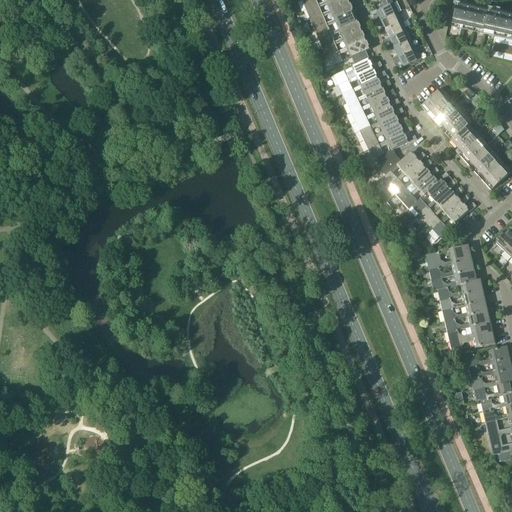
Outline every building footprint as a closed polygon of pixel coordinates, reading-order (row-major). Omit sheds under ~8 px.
[(305,0),(302,1),(307,11),(318,6),(316,0),(328,0),(329,1),(331,0),(305,0)] [(307,11),(311,21),(323,15),(320,9),(331,4),(333,11),(350,3),(348,0),(331,0),(329,1),(318,6),(307,11)] [(380,5),(382,10),(393,4),(391,0),(381,0),(381,4),(380,5)] [(311,21),(315,30),(326,24),(324,18),(334,13),(337,20),(354,12),(350,3),(333,11),(323,15),(311,21)] [(377,13),(380,19),(381,22),(399,14),(394,4),(393,4),(382,10),(377,12),(376,10),(370,13),(372,16),(377,13)] [(511,18),(458,7),(453,26),(495,36),(492,52),(511,56),(511,18)] [(315,30),(319,39),(330,34),(328,27),(339,23),(341,29),(358,22),(354,12),(337,20),(326,24),(315,30)] [(382,23),(385,29),(386,31),(403,23),(399,14),(381,22),(380,19),(374,22),(376,26),(382,23)] [(319,39),(323,49),(334,43),(332,37),(343,32),(345,39),(362,31),(358,22),(341,29),(330,34),(319,39)] [(386,32),(389,38),(390,41),(407,32),(403,23),(386,31),(385,29),(379,31),(381,35),(386,32)] [(323,49),(327,58),(339,52),(336,46),(347,41),(349,48),(366,40),(362,31),(345,39),(334,43),(323,49)] [(391,41),(393,47),(395,50),(412,41),(407,32),(390,41),(389,38),(383,41),(385,44),(391,41)] [(366,40),(349,48),(339,52),(327,58),(331,68),(343,62),(340,56),(351,51),(354,58),(371,50),(371,49),(370,50),(366,40)] [(395,51),(398,57),(399,59),(416,50),(412,41),(395,50),(393,47),(388,50),(389,53),(395,51)] [(399,59),(398,57),(392,59),(394,63),(400,60),(403,68),(420,59),(416,50),(399,59)] [(334,77),(338,87),(349,82),(346,75),(357,70),(360,77),(374,70),(382,67),(380,63),(372,66),(370,60),(334,77)] [(338,87),(342,96),(353,91),(350,84),(361,79),(364,86),(378,79),(379,80),(386,76),(384,72),(377,76),(374,70),(360,77),(349,82),(338,87)] [(342,96),(347,105),(357,100),(354,94),(365,89),(368,95),(383,89),(391,86),(388,81),(381,85),(379,80),(378,79),(364,86),(353,91),(342,96)] [(347,105),(351,114),(362,109),(359,103),(369,98),(373,104),(387,98),(388,98),(395,95),(393,90),(386,94),(383,89),(368,95),(357,100),(347,105)] [(424,106),(430,114),(448,97),(442,90),(424,106)] [(468,91),(465,94),(470,100),(473,96),(468,91)] [(430,114),(436,120),(454,104),(448,97),(430,114)] [(351,114),(355,123),(366,119),(363,112),(374,107),(377,114),(392,107),(392,108),(400,104),(398,100),(390,103),(388,98),(387,98),(373,104),(362,109),(351,114)] [(481,103),(475,108),(480,113),(486,108),(481,103)] [(436,120),(442,127),(460,111),(454,104),(436,120)] [(355,123),(360,133),(370,128),(367,121),(378,116),(381,123),(396,116),(396,117),(404,113),(402,109),(394,112),(392,108),(392,107),(377,114),(366,119),(355,123)] [(442,127),(448,134),(466,117),(460,111),(442,127)] [(490,111),(485,115),(490,120),(494,116),(490,111)] [(360,133),(364,142),(375,137),(371,130),(382,125),(385,132),(400,125),(401,126),(408,123),(406,118),(399,122),(396,117),(396,116),(381,123),(370,128),(360,133)] [(454,141),(470,127),(473,124),(466,117),(448,134),(454,141)] [(364,142),(369,151),(379,146),(376,140),(387,135),(390,141),(405,135),(405,136),(412,132),(410,128),(403,131),(401,126),(400,125),(385,132),(375,137),(364,142)] [(504,131),(501,126),(495,132),(499,136),(504,131)] [(452,143),(458,150),(476,133),(470,127),(454,141),(452,143)] [(458,150),(464,156),(482,140),(476,133),(458,150)] [(377,159),(381,168),(397,158),(394,151),(383,155),(380,149),(391,144),(394,150),(409,143),(410,145),(417,141),(415,137),(407,141),(405,136),(405,135),(390,141),(379,146),(369,151),(373,161),(377,159)] [(464,156),(470,163),(488,147),(482,140),(464,156)] [(470,163),(476,170),(494,153),(488,147),(470,163)] [(476,170),(482,176),(500,160),(494,153),(476,170)] [(382,181),(389,188),(397,180),(392,174),(401,166),(406,172),(418,161),(419,163),(425,157),(422,154),(416,160),(411,154),(401,163),(386,177),(382,181)] [(381,168),(386,177),(401,163),(398,159),(397,158),(381,168)] [(482,176),(488,183),(506,167),(500,160),(482,176)] [(389,188),(396,196),(405,188),(399,182),(408,174),(414,180),(425,169),(426,170),(432,165),(429,162),(423,167),(419,163),(418,161),(406,172),(397,180),(389,188)] [(506,167),(488,183),(494,189),(511,174),(506,167)] [(396,196),(402,202),(411,194),(406,189),(415,181),(420,186),(431,176),(433,178),(439,173),(436,169),(430,175),(426,170),(425,169),(414,180),(405,188),(396,196)] [(409,210),(412,208),(418,202),(413,196),(422,188),(427,194),(441,181),(443,183),(449,177),(446,174),(437,182),(433,178),(431,176),(420,186),(411,194),(402,202),(409,210)] [(412,208),(419,215),(427,207),(422,202),(431,193),(436,199),(448,189),(449,190),(455,184),(452,181),(446,187),(443,183),(441,181),(427,194),(418,202),(412,208)] [(419,215),(426,223),(435,215),(429,210),(438,201),(443,207),(455,196),(456,197),(462,192),(459,189),(453,194),(449,190),(448,189),(436,199),(427,207),(419,215)] [(426,223),(433,230),(441,223),(436,217),(445,209),(450,214),(462,204),(463,206),(469,200),(466,196),(460,202),(456,197),(455,196),(443,207),(435,215),(426,223)] [(462,204),(450,214),(441,223),(433,230),(440,238),(448,230),(443,225),(452,216),(457,222),(469,212),(470,213),(476,207),(473,204),(467,210),(463,206),(462,204)] [(496,245),(504,252),(511,243),(511,233),(509,231),(505,235),(499,242),(496,245)] [(502,233),(496,239),(499,242),(505,235),(502,233)] [(426,257),(429,271),(440,269),(442,268),(452,266),(472,261),(469,247),(449,251),(452,263),(445,264),(441,262),(439,254),(426,257)] [(429,271),(432,282),(442,279),(445,279),(455,276),(475,272),(472,261),(452,266),(454,272),(445,275),(440,272),(440,269),(429,271)] [(434,292),(437,291),(448,289),(461,286),(477,282),(475,272),(455,276),(456,283),(447,285),(443,282),(442,279),(432,282),(434,292)] [(437,291),(440,302),(450,300),(463,297),(483,292),(480,281),(477,282),(461,286),(463,293),(453,295),(449,293),(448,289),(437,291)] [(440,302),(443,313),(453,311),(466,308),(485,303),(483,292),(463,297),(465,304),(455,306),(451,304),(450,300),(440,302)] [(443,313),(445,323),(455,321),(468,318),(488,313),(485,303),(466,308),(467,315),(458,317),(454,315),(453,311),(443,313)] [(445,323),(447,334),(457,331),(470,328),(490,324),(488,313),(468,318),(470,325),(460,328),(456,325),(455,321),(445,323)] [(447,334),(450,344),(493,334),(490,324),(470,328),(472,336),(463,338),(458,336),(457,331),(447,334)] [(493,334),(450,344),(452,355),(462,352),(461,348),(464,344),(473,342),(475,350),(495,345),(493,334)] [(466,358),(469,369),(479,367),(492,364),(511,358),(509,348),(489,352),(491,359),(488,361),(480,363),(478,361),(476,356),(466,358)] [(469,369),(471,380),(482,378),(494,375),(511,370),(511,358),(492,364),(494,372),(483,374),(480,372),(479,367),(469,369)] [(474,391),(484,389),(497,386),(511,382),(511,370),(494,375),(496,382),(486,385),(483,383),(482,378),(471,380),(474,391)] [(477,403),(481,402),(491,399),(491,400),(503,397),(503,396),(511,394),(511,382),(497,386),(499,394),(488,396),(485,394),(484,389),(474,391),(477,403)] [(494,410),(506,408),(511,406),(511,394),(503,396),(503,397),(505,404),(495,407),(493,405),(491,400),(491,399),(481,402),(483,413),(494,410)] [(497,421),(508,419),(511,417),(511,406),(506,408),(508,415),(498,418),(495,416),(494,410),(483,413),(486,424),(497,421)] [(497,421),(486,424),(493,456),(504,454),(501,438),(503,435),(509,434),(511,435),(511,417),(508,419),(511,429),(500,431),(497,421)]
